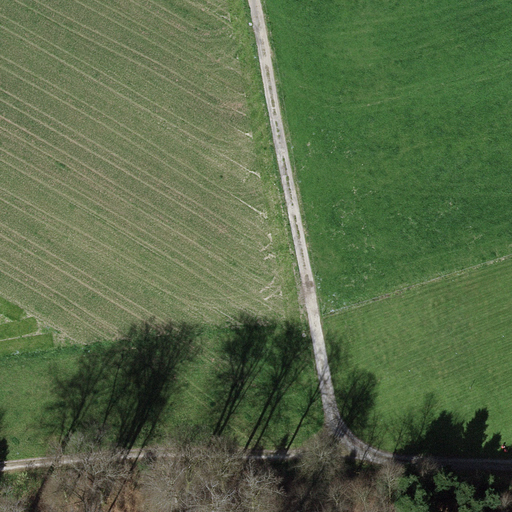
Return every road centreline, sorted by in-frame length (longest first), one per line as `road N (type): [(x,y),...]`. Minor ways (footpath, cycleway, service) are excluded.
road 1 (track): [(344,456),(255,0)]
road 2 (track): [(344,456),(137,451),(0,466)]
road 3 (track): [(511,468),(344,456)]
